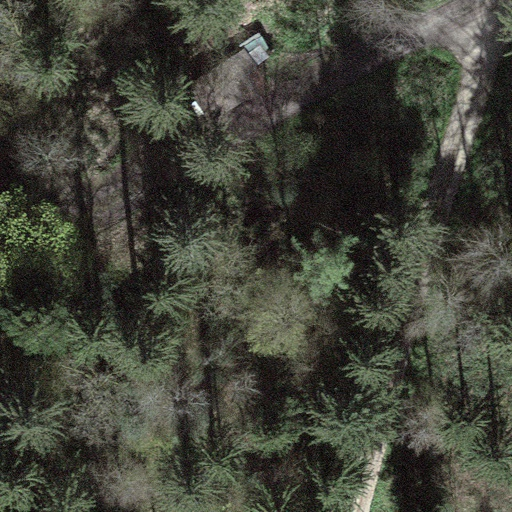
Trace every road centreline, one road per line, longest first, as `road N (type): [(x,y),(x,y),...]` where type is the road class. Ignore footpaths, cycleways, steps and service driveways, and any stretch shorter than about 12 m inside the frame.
road 1 (track): [(0,257),(485,0)]
road 2 (track): [(341,511),(439,230),(490,44),(511,7)]
